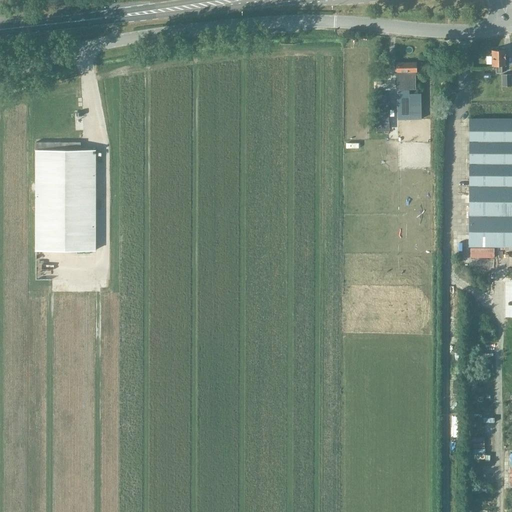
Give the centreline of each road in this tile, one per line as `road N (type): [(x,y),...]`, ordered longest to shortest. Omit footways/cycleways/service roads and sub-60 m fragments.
road 1 (unclassified): [(0,77),(74,51),(200,29),(321,21),(506,28)]
road 2 (secondary): [(257,0),(0,30)]
road 3 (unknown): [(472,31),(453,124),(446,273)]
road 4 (unknown): [(446,273),(447,511)]
road 5 (unknown): [(499,511),(505,325),(477,290)]
